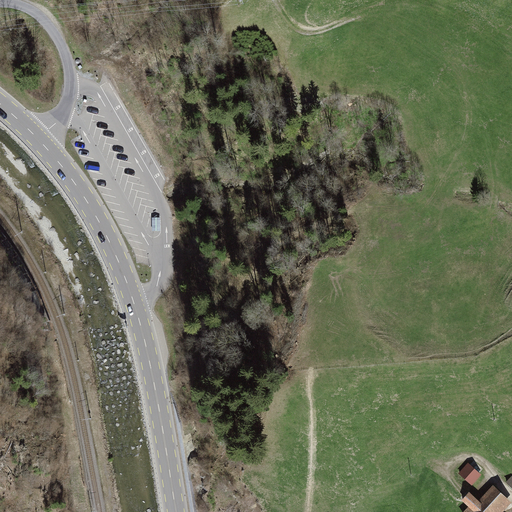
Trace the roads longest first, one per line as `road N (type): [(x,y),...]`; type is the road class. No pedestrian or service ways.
road 1 (secondary): [(38,139),(100,222),(128,286),(176,511)]
road 2 (unclassified): [(0,3),(37,14),(64,52),(65,105),(38,139)]
